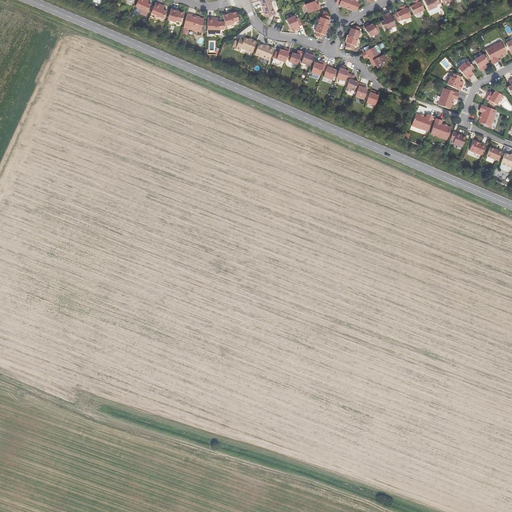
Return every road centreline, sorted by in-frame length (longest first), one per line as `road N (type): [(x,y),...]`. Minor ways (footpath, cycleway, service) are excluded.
road 1 (secondary): [(30,0),(511,205)]
road 2 (track): [(387,511),(319,484),(217,464),(83,414),(0,372)]
